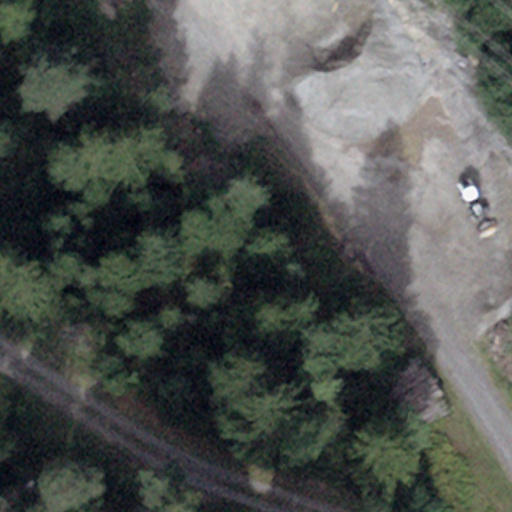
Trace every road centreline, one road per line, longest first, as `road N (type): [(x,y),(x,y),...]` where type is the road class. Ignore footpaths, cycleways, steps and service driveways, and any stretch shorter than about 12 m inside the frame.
road 1 (track): [(231,0),(256,28),(511,450)]
road 2 (track): [(290,511),(95,433),(0,368)]
